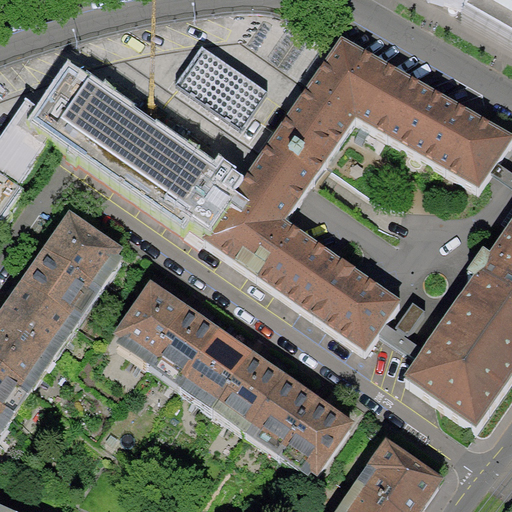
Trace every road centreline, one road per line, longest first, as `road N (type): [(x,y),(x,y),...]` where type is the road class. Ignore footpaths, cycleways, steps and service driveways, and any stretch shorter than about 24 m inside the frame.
road 1 (residential): [(484,478),(53,176),(0,256)]
road 2 (unclassified): [(511,100),(336,3),(308,0)]
road 3 (unclassified): [(222,0),(102,19),(0,50)]
